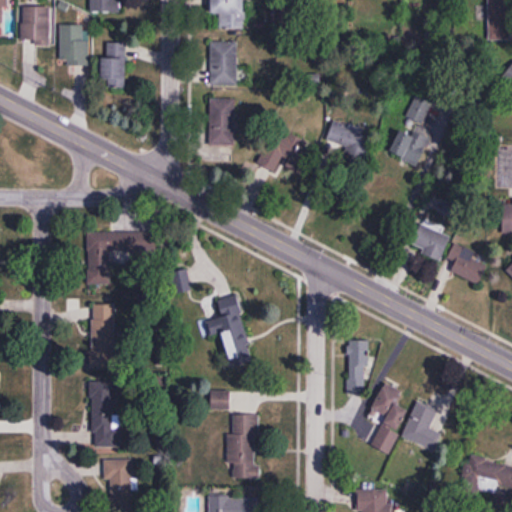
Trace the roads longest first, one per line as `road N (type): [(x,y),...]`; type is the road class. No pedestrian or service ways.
road 1 (secondary): [(511,364),(0,98)]
road 2 (residential): [(42,196),(41,464)]
road 3 (residential): [(316,511),(319,263)]
road 4 (residential): [(153,179),(169,143),(170,0)]
road 5 (residential): [(153,179),(111,197),(0,195)]
